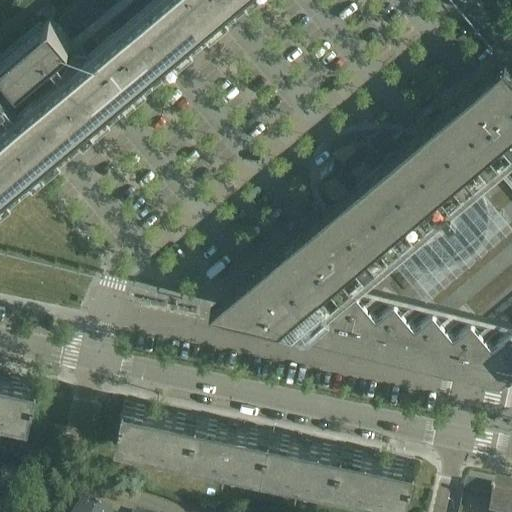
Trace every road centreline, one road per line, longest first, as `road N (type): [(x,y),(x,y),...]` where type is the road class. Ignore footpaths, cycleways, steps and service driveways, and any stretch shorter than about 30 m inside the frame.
road 1 (residential): [(456,436),(465,385),(104,309)]
road 2 (residential): [(104,309),(112,283),(142,252),(374,57)]
road 3 (tertiary): [(456,436),(95,360)]
road 4 (residential): [(41,511),(84,429),(95,360)]
